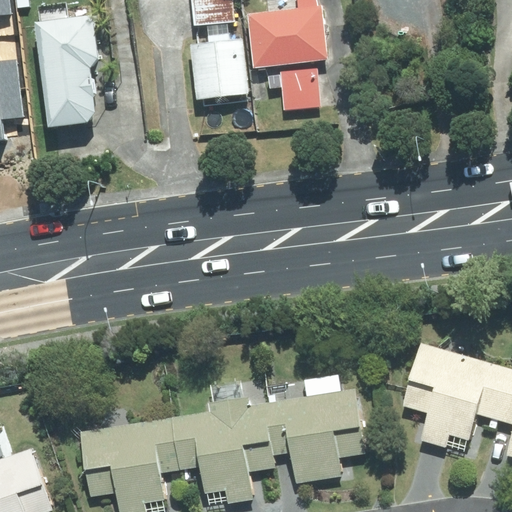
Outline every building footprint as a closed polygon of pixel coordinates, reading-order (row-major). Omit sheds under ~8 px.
[(0,0),(0,12),(8,12),(6,0),(0,0)] [(234,0),(195,0),(199,29),(237,25),(234,0)] [(260,72),(335,63),(328,7),(253,17),(260,72)] [(99,20),(42,27),(55,132),(94,127),(101,117),(96,74),(104,63),(99,20)] [(248,42),(196,48),(203,103),(255,97),(248,42)] [(0,56),(0,126),(26,124),(18,54),(0,56)] [(290,113),(326,109),(322,72),(286,75),(290,113)] [(285,89),(284,78),(271,79),(272,91),(285,89)] [(499,418),(511,374),(511,366),(424,342),(406,405),(432,412),(424,440),(449,447),(453,433),(473,438),(480,413),(499,418)] [(511,374),(499,418),(511,421),(511,447),(510,455),(511,455),(511,374)] [(268,402),(276,455),(294,451),(299,483),(345,475),(342,457),(368,453),(358,387),(268,402)] [(213,411),(175,417),(183,470),(204,467),(209,493),(228,490),(229,503),(257,498),(252,471),(278,467),(276,455),(268,402),(253,404),(251,397),(211,403),(213,411)] [(175,417),(83,431),(93,497),(121,492),(124,511),(149,511),(148,503),(168,499),(165,473),(183,470),(175,417)] [(0,459),(0,511),(47,511),(56,509),(35,447),(0,459)]
